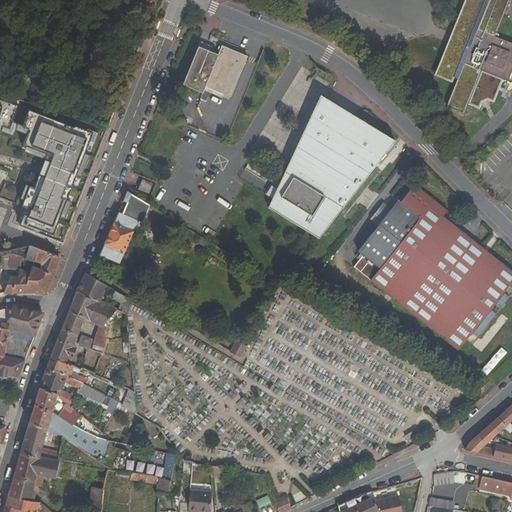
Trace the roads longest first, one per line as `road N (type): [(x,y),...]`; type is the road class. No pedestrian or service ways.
road 1 (residential): [(511,236),(328,59),(195,0)]
road 2 (residential): [(183,0),(61,307)]
road 3 (residential): [(422,459),(301,511)]
road 4 (residential): [(61,307),(19,423)]
